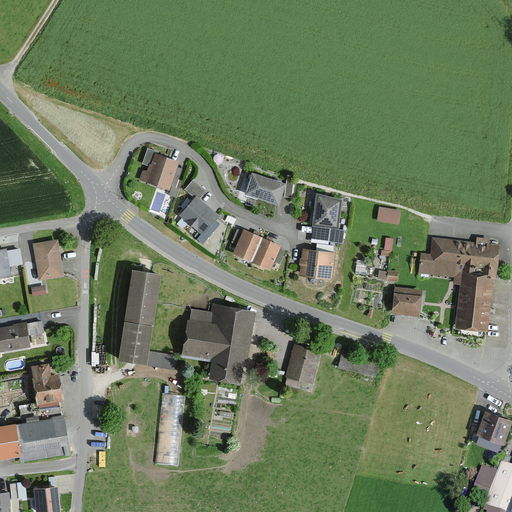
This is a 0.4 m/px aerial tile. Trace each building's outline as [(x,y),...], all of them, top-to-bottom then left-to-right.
[(178,159),(155,152),(147,178),(169,185),(178,159)] [(285,180),(253,170),(246,189),(278,200),(285,180)] [(340,195),(318,192),(314,220),(337,223),(340,195)] [(217,213),(196,195),(182,212),(203,230),(217,213)] [(381,224),(399,227),(402,213),(383,210),(381,224)] [(280,243),(244,227),(234,250),(270,265),(280,243)] [(459,327),(490,331),(496,277),(505,278),(509,242),(434,234),(433,247),(422,246),(419,273),(465,278),(459,327)] [(56,238),(34,243),(40,276),(63,272),(56,238)] [(5,247),(0,247),(0,273),(10,272),(5,247)] [(333,251),(304,248),(302,272),(330,275),(333,251)] [(151,362),(166,273),(136,268),(121,357),(151,362)] [(422,317),(427,289),(396,285),(392,312),(422,317)] [(184,355),(218,360),(215,378),(245,383),(251,344),(255,345),(261,307),(225,302),(221,325),(190,320),(184,355)] [(32,335),(48,332),(44,311),(28,314),(30,320),(32,335)] [(0,325),(0,334),(3,352),(34,347),(32,335),(30,320),(0,325)] [(289,378),(317,384),(325,352),(297,345),(289,378)] [(339,365),(378,371),(380,356),(341,351),(339,365)] [(38,404),(68,399),(64,376),(57,377),(54,362),(34,365),(37,382),(34,382),(38,404)] [(184,392),(163,391),(160,458),(181,459),(184,392)] [(511,430),(511,417),(488,410),(480,435),(508,444),(511,430)] [(23,465),(74,457),(67,413),(0,424),(0,459),(21,456),(23,465)] [(511,511),(511,466),(505,463),(502,470),(482,463),(474,484),(491,491),(485,505),(501,511),(511,511)] [(26,480),(11,480),(12,496),(27,495),(26,480)] [(57,484),(35,486),(38,509),(60,507),(57,484)]
